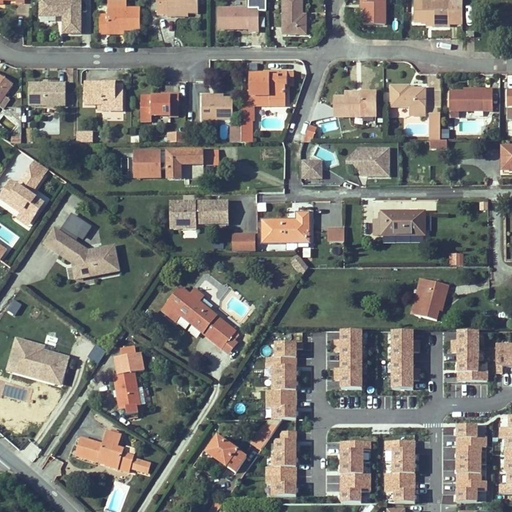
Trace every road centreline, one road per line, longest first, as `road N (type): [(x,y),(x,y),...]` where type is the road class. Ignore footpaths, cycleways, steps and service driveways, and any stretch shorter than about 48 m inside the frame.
road 1 (residential): [(331,51),(54,59),(14,58),(0,49)]
road 2 (residential): [(511,76),(406,49),(331,51)]
road 3 (unknown): [(160,511),(230,400),(231,365)]
road 4 (unknown): [(29,476),(87,387),(74,352)]
